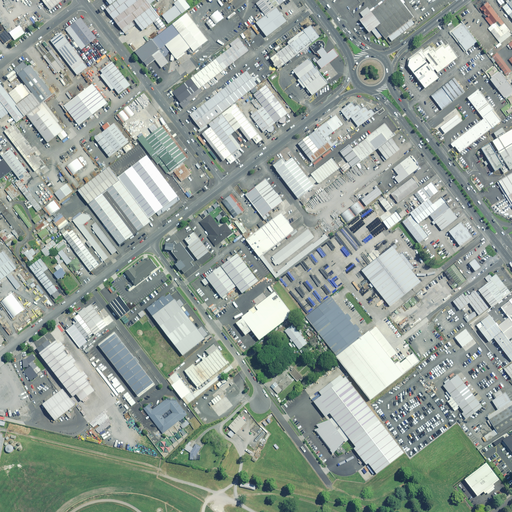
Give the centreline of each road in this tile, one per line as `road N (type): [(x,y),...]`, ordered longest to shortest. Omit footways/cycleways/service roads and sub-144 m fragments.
road 1 (residential): [(149,242),(246,369),(260,402),(273,407),(332,485)]
road 2 (unclassified): [(224,183),(83,0)]
road 3 (secondary): [(496,241),(392,107),(370,90)]
road 4 (unknown): [(0,296),(14,294),(49,318),(135,426)]
road 5 (unclassified): [(149,242),(0,356)]
road 6 (secondary): [(388,73),(397,98),(490,220)]
road 7 (track): [(158,469),(0,425)]
road 8 (unknown): [(102,413),(80,411),(0,311)]
road 9 (unclassified): [(331,101),(224,183)]
road 10 (unknown): [(223,338),(180,376),(203,402),(231,393)]
